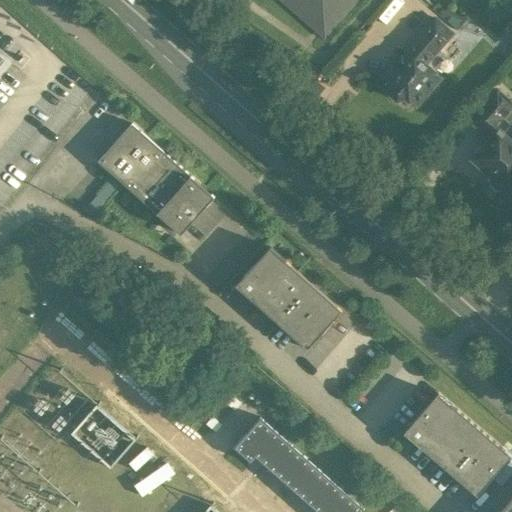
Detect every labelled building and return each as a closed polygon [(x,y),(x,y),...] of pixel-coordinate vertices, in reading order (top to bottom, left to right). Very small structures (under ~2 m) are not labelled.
[(511,0),(283,0),(314,27),(317,23),(330,30),(355,0),(511,0)] [(394,100),(402,97),(414,107),(439,78),(424,64),(454,30),(436,15),(391,66),(392,67),(382,79),(389,86),(387,94),(394,100)] [(511,143),(502,135),(510,126),(504,120),(511,109),(511,101),(496,88),(484,103),(469,121),(481,132),(464,152),(508,190),(511,186),(511,143)] [(214,197),(131,123),(98,161),(181,235),(214,197)] [(112,180),(99,195),(85,210),(93,217),(107,201),(119,187),(112,180)] [(270,247),(235,286),(251,300),(307,350),(341,311),(286,261),(270,247)] [(364,327),(372,333),(382,321),(375,315),(364,327)] [(403,433),(477,495),(511,456),(437,393),(403,433)] [(110,468),(135,440),(97,406),(72,434),(110,468)] [(250,465),(255,459),(315,511),(362,511),(364,510),(259,418),(232,449),(250,465)] [(511,511),(511,498),(500,511),(511,511)]
